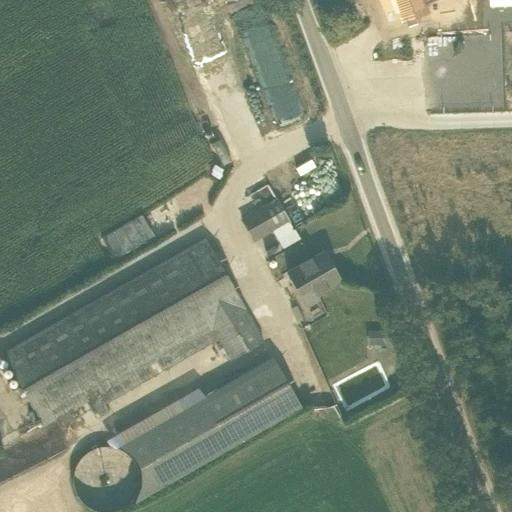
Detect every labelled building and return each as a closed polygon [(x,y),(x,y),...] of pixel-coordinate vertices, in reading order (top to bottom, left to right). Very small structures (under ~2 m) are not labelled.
[(136,7),(136,0),(135,0),(135,12),(121,11),(120,29),(144,30),(145,7),(136,7)] [(241,102),(206,0),(171,0),(210,113),(241,102)] [(472,0),(472,12),(422,12),(421,32),(484,32),(484,0),(472,0)] [(246,37),(267,112),(293,105),(272,30),(246,37)] [(241,219),(254,241),(288,221),(276,199),(241,219)] [(204,237),(1,353),(43,427),(86,402),(92,411),(218,340),(229,360),(263,340),(204,237)] [(315,295),(339,281),(326,258),(314,265),(311,258),(287,271),(307,307),(318,300),(315,295)] [(300,406),(298,403),(272,358),(203,398),(230,446),(300,406)]
